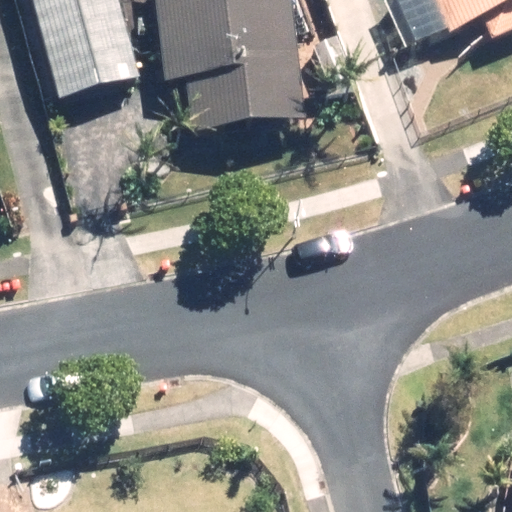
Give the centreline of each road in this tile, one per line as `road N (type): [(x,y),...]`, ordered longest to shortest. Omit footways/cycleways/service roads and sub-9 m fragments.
road 1 (residential): [(0,355),(327,295)]
road 2 (residential): [(327,295),(372,511)]
road 3 (residential): [(327,295),(511,221)]
